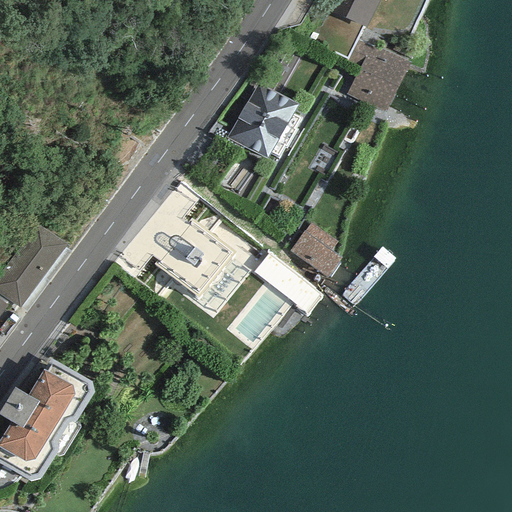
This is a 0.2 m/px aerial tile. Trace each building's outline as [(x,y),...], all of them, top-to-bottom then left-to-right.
[(379,0),(330,0),(311,38),(364,65),(350,92),(385,110),(408,65),(359,39),(379,0)] [(295,107),(258,86),(229,137),(266,158),(295,107)] [(230,251),(191,221),(158,263),(197,293),(230,251)] [(336,243),(311,225),(292,251),(327,276),(339,259),(329,253),(336,243)] [(64,249),(36,228),(0,277),(0,296),(20,310),(64,249)] [(86,393),(44,370),(28,398),(15,391),(1,415),(15,423),(1,447),(43,470),(86,393)]
